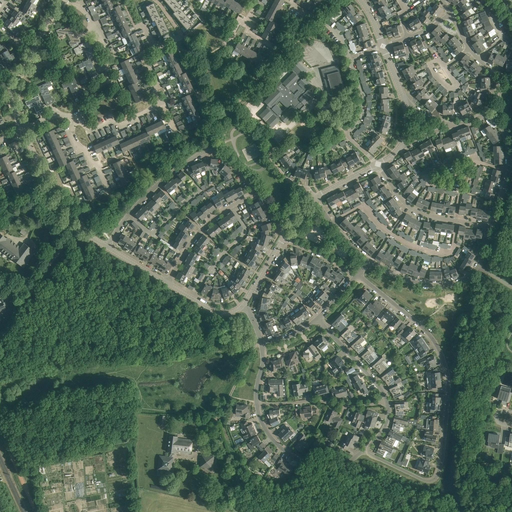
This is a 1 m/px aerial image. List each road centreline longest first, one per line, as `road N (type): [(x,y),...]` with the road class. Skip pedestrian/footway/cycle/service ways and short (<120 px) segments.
road 1 (residential): [(363,451),(429,477),(440,466),(447,377),(426,331),(356,274)]
road 2 (residential): [(257,192),(223,155),(205,151),(157,184),(108,247)]
road 3 (residential): [(366,259),(410,281),(456,284),(476,270),(492,226)]
road 4 (tertiary): [(22,129),(61,214),(108,247)]
road 5 (residential): [(66,0),(96,30),(109,76),(76,119)]
road 6 (tertiary): [(60,0),(11,91),(22,129)]
road 7 (residential): [(258,403),(267,433),(310,466),(363,451)]
road 8 (residential): [(492,226),(406,206),(378,165)]
road 9 (residential): [(258,403),(387,403)]
road 10 (residential): [(492,226),(509,153),(506,132),(488,110)]
